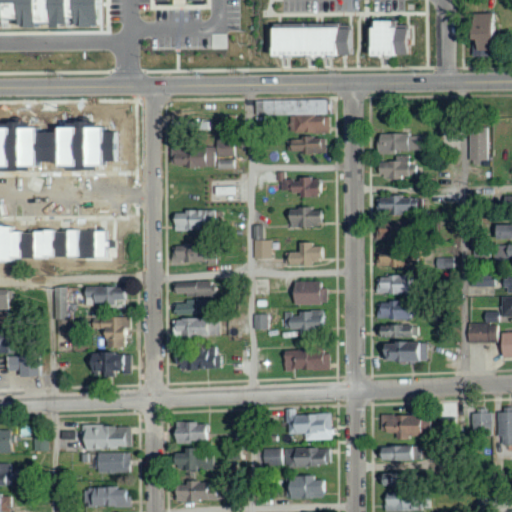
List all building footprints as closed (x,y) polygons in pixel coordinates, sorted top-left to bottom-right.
[(0,25),(0,0),(116,0),(116,25),(0,25)] [(491,50),(506,50),(506,39),(511,39),(511,13),(481,13),(482,55),(491,55),(491,50)] [(373,60),(373,22),(412,22),(412,60),(373,60)] [(274,23),(275,61),(347,60),(347,23),(274,23)] [(415,53),(426,53),(426,40),(415,39),(415,53)] [(259,115),(339,113),(339,99),(259,100),(259,115)] [(304,115),(305,132),(336,132),(335,114),(304,115)] [(175,120),(175,130),(210,131),(210,121),(175,120)] [(494,160),(494,132),(476,132),(476,160),(494,160)] [(431,151),(431,134),(389,133),(388,151),(431,151)] [(318,137),(293,137),(293,152),(332,152),(332,143),(318,143),(318,137)] [(224,156),(240,155),(240,140),(224,140),(224,156)] [(178,148),(179,166),(220,165),(219,150),(212,150),(212,153),(205,153),(205,147),(178,148)] [(415,155),(398,155),(398,161),(389,161),(389,178),(422,177),(422,165),(415,165),(415,155)] [(287,191),(308,190),(308,196),(331,195),(330,181),(321,182),(320,177),(287,178),(287,191)] [(379,197),(379,214),(408,213),(408,210),(426,210),(426,196),(379,197)] [(486,198),(470,197),(468,217),(470,217),(469,238),(486,240),(487,220),(485,220),(486,198)] [(294,209),(295,227),(334,225),(333,207),(294,209)] [(179,230),(220,229),(220,210),(179,211),(179,230)] [(276,240),(259,241),(260,258),(277,257),(276,240)] [(179,262),(220,261),(219,242),(179,243),(179,262)] [(304,252),(289,252),(289,263),(333,264),(333,246),(321,246),(321,242),(304,242),(304,252)] [(406,249),(383,249),(383,266),(419,267),(419,258),(406,257),(406,249)] [(383,294),(423,293),(423,275),(382,276),(383,294)] [(180,296),(219,295),(218,280),(179,281),(180,296)] [(332,281),(299,281),(299,304),(332,304),(332,281)] [(89,304),(133,306),(134,287),(89,285),(89,304)] [(17,289),(0,288),(0,304),(2,305),(2,309),(17,309),(17,289)] [(75,308),(72,290),(58,292),(61,310),(75,308)] [(219,299),(179,300),(180,314),(220,313),(219,299)] [(415,301),(383,302),(384,319),(421,318),(421,307),(415,307),(415,301)] [(0,325),(5,326),(5,330),(17,330),(17,310),(0,310),(0,325)] [(308,332),(332,333),(333,312),(288,311),(288,328),(308,329),(308,332)] [(271,314),(258,314),(258,329),(272,329),(271,314)] [(135,347),(136,316),(113,316),(112,347),(135,347)] [(225,319),(180,318),(179,335),(225,336),(225,319)] [(511,331),(504,332),(504,323),(474,324),(475,343),(505,342),(505,356),(511,355),(511,331)] [(385,324),(385,336),(424,337),(424,325),(385,324)] [(5,353),(20,352),(19,332),(0,333),(0,348),(5,348),(5,353)] [(391,342),(392,361),(439,360),(438,341),(391,342)] [(291,370),(336,369),(336,357),(322,357),(322,349),(291,349),(291,370)] [(138,371),(137,351),(96,353),(96,373),(138,371)] [(49,355),(19,356),(19,376),(49,376),(49,355)] [(187,369),(225,368),(225,356),(187,358),(187,369)] [(312,440),(339,439),(338,413),(301,414),(300,409),(290,409),(291,434),(312,433),(312,440)] [(479,430),(500,429),(499,412),(478,413),(479,430)] [(435,437),(435,415),(387,414),(386,431),(404,431),(404,436),(435,437)] [(182,442),(219,441),(218,422),(182,423),(182,442)] [(88,449),(139,448),(138,424),(87,425),(88,449)] [(239,441),(250,440),(250,428),(238,428),(239,441)] [(0,452),(19,453),(20,431),(0,430),(0,452)] [(80,431),(70,431),(70,440),(80,440),(80,431)] [(39,450),(53,450),(53,434),(39,434),(39,450)] [(385,445),(384,459),(429,460),(429,446),(385,445)] [(207,448),(190,447),(189,469),(218,469),(219,459),(207,459),(207,448)] [(269,466),(334,466),(334,448),(269,448),(269,466)] [(137,452),(101,453),(101,472),(137,472),(137,452)] [(0,485),(16,485),(16,463),(0,462),(0,485)] [(392,511),(440,509),(440,501),(434,501),(434,489),(426,489),(426,471),(386,472),(386,488),(391,488),(392,511)] [(334,491),(334,480),(321,479),(321,475),(304,475),(304,487),(294,487),(293,497),(328,498),(328,491),(334,491)] [(227,500),(228,481),(185,481),(184,500),(227,500)] [(92,488),(93,508),(138,507),(137,487),(92,488)] [(18,511),(18,494),(0,494),(0,511),(18,511)]
